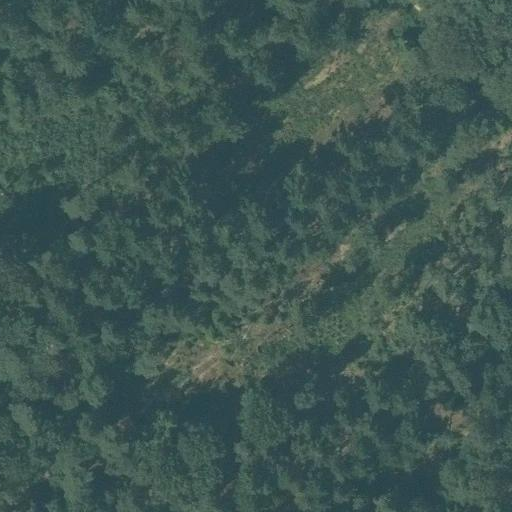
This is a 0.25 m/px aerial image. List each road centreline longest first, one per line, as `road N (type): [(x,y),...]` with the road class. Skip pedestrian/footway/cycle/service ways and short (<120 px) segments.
road 1 (track): [(0,281),(52,335),(170,511)]
road 2 (track): [(408,0),(511,117)]
